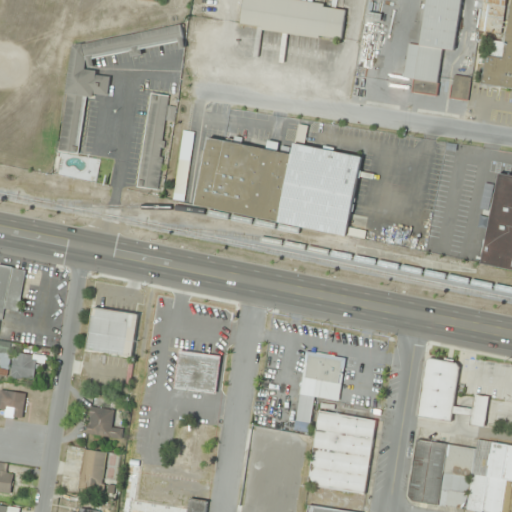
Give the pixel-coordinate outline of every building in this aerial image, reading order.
[(342,39),(346,6),(290,0),(243,0),(240,28),(342,39)] [(411,92),(436,95),(441,50),(455,52),(461,0),(425,0),(421,45),(408,44),(404,79),(412,80),(411,92)] [(511,0),(505,42),(488,40),(482,86),(511,89),(511,0)] [(468,100),(470,77),(453,75),(450,98),(468,100)] [(137,187),(157,190),(166,121),(174,122),(176,107),(168,106),(169,95),(150,93),(137,187)] [(195,208),(347,235),(361,156),(294,143),(293,153),(208,137),(195,208)] [(186,195),(189,161),(178,160),(175,194),(186,195)] [(481,265),(511,270),(511,175),(497,173),(481,265)] [(26,271),(0,266),(0,327),(3,310),(19,313),(26,271)] [(139,314),(91,307),(85,351),(133,358),(139,314)] [(0,357),(0,358),(0,376),(8,376),(8,344),(0,344),(0,357)] [(216,394),(221,357),(179,351),(174,389),(216,394)] [(344,359),(305,353),(294,431),(309,433),(314,398),(338,401),(344,359)] [(34,380),(34,354),(12,354),(12,380),(34,380)] [(488,398),(474,395),(472,410),(452,407),(459,363),(425,359),(416,418),(451,423),(452,414),(469,416),(468,425),(484,427),(488,398)] [(0,399),(0,408),(8,409),(7,417),(24,418),(25,393),(0,392),(0,399)] [(215,401),(194,402),(195,417),(216,416),(215,401)] [(121,438),(122,429),(113,428),(114,410),(90,408),(88,436),(121,438)] [(307,486),(365,494),(375,420),(317,412),(307,486)] [(151,460),(169,462),(173,420),(156,418),(151,460)] [(511,511),(511,446),(477,441),(476,448),(416,440),(407,502),(482,511),(511,511)] [(80,487),(101,489),(105,453),(83,451),(80,487)] [(188,507),(137,501),(143,454),(129,452),(121,511),(206,511),(208,502),(189,500),(188,507)] [(12,474),(6,474),(5,464),(0,464),(0,493),(13,493),(12,474)]
